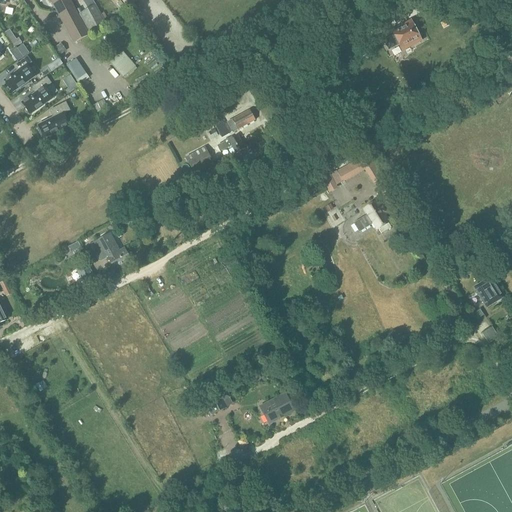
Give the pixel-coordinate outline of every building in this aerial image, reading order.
[(47,0),(50,5),(52,3),(73,44),(75,43),(89,36),(69,0),(47,0)] [(101,15),(95,6),(91,0),(70,0),(79,15),(80,14),(91,35),(106,25),(104,20),(107,18),(104,13),(101,15)] [(120,0),(123,3),(136,18),(142,14),(134,3),(135,2),(133,0),(120,0)] [(434,10),(438,18),(444,15),(440,7),(434,10)] [(443,28),(449,25),(445,17),(439,20),(443,28)] [(402,29),(394,34),(403,51),(422,41),(411,21),(401,26),(402,29)] [(16,40),(10,30),(5,33),(14,48),(22,43),(19,38),(16,40)] [(354,46),(351,40),(337,47),(341,53),(343,52),(350,65),(357,62),(350,48),(354,46)] [(54,48),(60,56),(66,51),(61,43),(54,48)] [(23,45),(17,49),(21,54),(23,58),(29,54),(23,45)] [(99,52),(96,48),(91,51),(94,56),(99,52)] [(136,66),(123,52),(111,63),(124,77),(136,66)] [(22,89),(29,84),(28,82),(35,77),(27,66),(32,63),(28,57),(15,66),(18,72),(5,81),(6,84),(10,90),(11,90),(13,93),(20,87),(22,89)] [(77,59),(67,65),(80,85),(89,78),(77,59)] [(54,98),(46,87),(51,84),(47,78),(41,82),(33,88),(36,93),(22,103),(30,115),(54,98)] [(76,84),(70,88),(73,92),(78,88),(76,84)] [(103,100),(92,106),(96,114),(107,107),(103,100)] [(42,137),(43,136),(45,139),(71,125),(65,113),(70,111),(66,103),(50,111),(54,118),(38,126),(39,128),(38,129),(42,137)] [(250,111),(233,120),(233,121),(228,123),(233,132),(238,130),(256,121),(250,111)] [(229,134),(218,114),(211,118),(212,119),(220,135),(222,138),(229,134)] [(215,130),(209,133),(212,139),(218,136),(215,130)] [(238,136),(233,139),(232,137),(228,139),(224,142),(224,143),(218,146),(221,152),(228,148),(232,146),(236,154),(245,149),(238,136)] [(205,148),(187,158),(195,174),(214,164),(205,148)] [(369,154),(337,172),(343,182),(365,170),(379,193),(389,186),(369,154)] [(309,201),(316,198),(313,192),(307,196),(309,201)] [(376,202),(364,210),(367,215),(353,224),(359,233),(373,224),(377,231),(389,223),(385,216),(387,215),(382,206),(380,208),(376,202)] [(331,204),(325,207),(329,213),(334,210),(331,204)] [(108,256),(108,257),(114,270),(131,261),(124,249),(119,251),(111,234),(97,241),(98,242),(97,243),(98,245),(99,245),(100,246),(99,247),(102,253),(103,252),(106,258),(108,256)] [(80,248),(77,242),(68,247),(71,253),(80,248)] [(479,262),(480,266),(487,262),(485,259),(480,250),(474,253),(479,262)] [(454,283),(461,278),(448,258),(441,262),(454,283)] [(88,264),(82,267),(89,279),(95,276),(88,264)] [(487,308),(503,298),(490,278),(474,288),(487,308)] [(483,315),(480,310),(474,315),(477,320),(483,315)] [(279,375),(283,383),(288,381),(285,372),(279,375)] [(231,398),(228,391),(205,403),(212,416),(228,408),(228,407),(233,404),(230,398),(231,398)] [(283,395),(259,407),(268,424),(292,412),(283,395)] [(38,502),(43,499),(39,492),(35,495),(38,502)]
